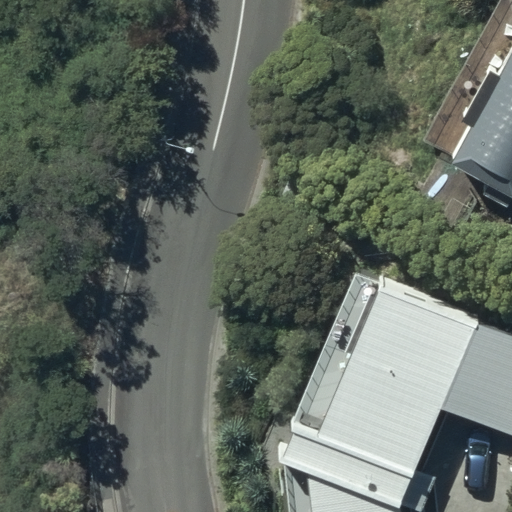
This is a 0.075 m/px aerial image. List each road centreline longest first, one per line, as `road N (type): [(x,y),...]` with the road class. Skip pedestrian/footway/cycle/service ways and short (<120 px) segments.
road 1 (residential): [(248,0),(170,323),(160,407),(172,511)]
road 2 (track): [(212,165),(0,447)]
